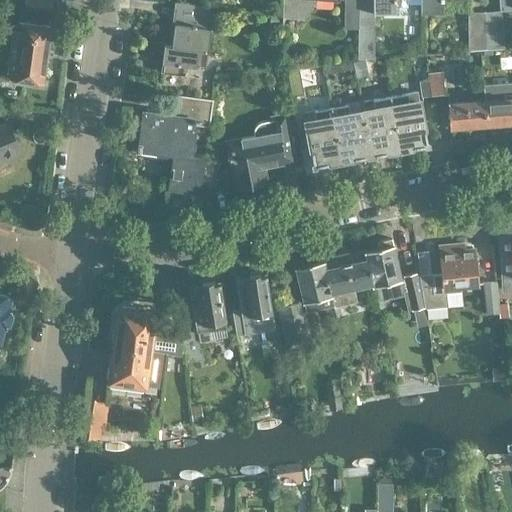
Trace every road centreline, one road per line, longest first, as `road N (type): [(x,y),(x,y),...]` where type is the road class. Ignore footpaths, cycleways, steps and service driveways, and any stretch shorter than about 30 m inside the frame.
road 1 (unclassified): [(72,253),(511,182)]
road 2 (unclassified): [(72,253),(106,0)]
road 3 (unclassified): [(51,438),(72,253)]
